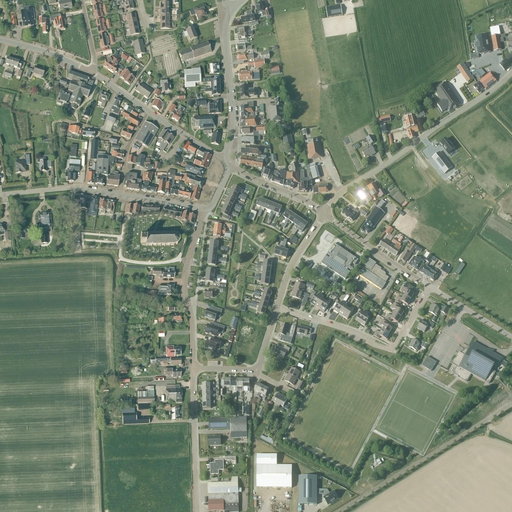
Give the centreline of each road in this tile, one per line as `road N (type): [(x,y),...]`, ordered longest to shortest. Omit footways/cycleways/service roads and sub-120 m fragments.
road 1 (unclassified): [(324,213),(342,190),(511,73)]
road 2 (unclassified): [(511,403),(338,511)]
road 3 (residential): [(277,309),(391,350),(430,287)]
road 4 (residential): [(192,368),(184,284),(202,209)]
road 5 (tertiary): [(226,161),(233,120),(224,27),(232,9)]
road 6 (residential): [(197,511),(192,368)]
road 7 (tertiary): [(430,287),(324,213)]
road 8 (tertiary): [(0,195),(74,188),(119,195)]
